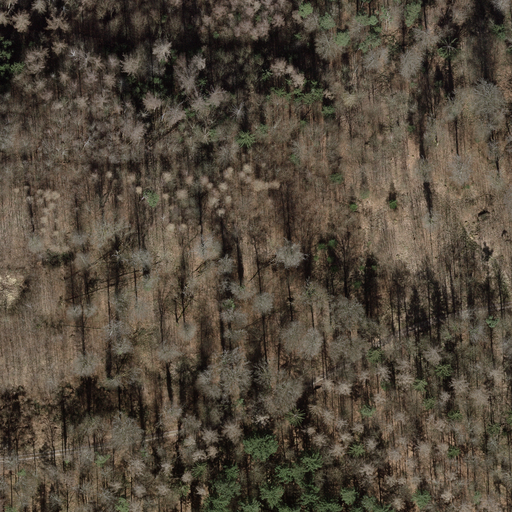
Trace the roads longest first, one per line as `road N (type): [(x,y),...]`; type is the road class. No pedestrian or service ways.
road 1 (track): [(0,34),(272,47),(338,63),(395,80),(511,186)]
road 2 (track): [(511,304),(414,326),(256,413),(0,461)]
